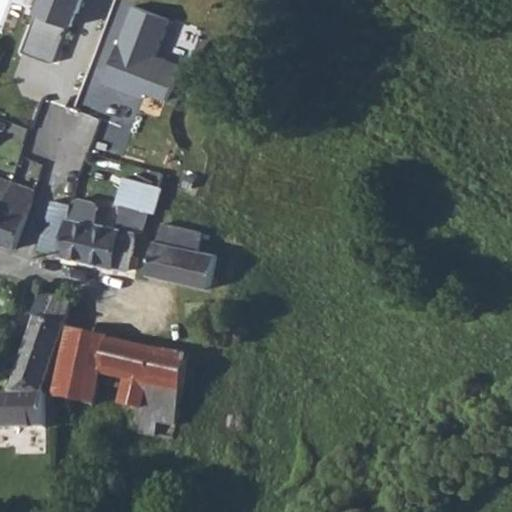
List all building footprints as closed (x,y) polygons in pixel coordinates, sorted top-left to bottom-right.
[(66,21),(69,23),(78,0),(23,0),(22,7),(34,12),(20,50),(51,60),(66,21)] [(107,81),(169,101),(188,64),(163,54),(173,19),(137,3),(107,81)] [(24,108),(0,99),(0,137),(12,142),(24,108)] [(57,116),(32,107),(18,144),(43,153),(57,116)] [(125,169),(122,177),(156,186),(158,177),(125,169)] [(11,180),(0,175),(0,209),(6,194),(11,180)] [(50,202),(37,252),(60,258),(128,275),(129,270),(133,271),(136,260),(132,258),(137,238),(142,239),(156,186),(122,177),(116,203),(124,205),(117,231),(92,225),(97,207),(90,205),(75,201),(73,208),(50,202)] [(6,194),(0,209),(0,243),(14,249),(16,244),(31,203),(6,194)] [(205,233),(190,229),(164,224),(160,240),(158,240),(150,275),(211,288),(219,254),(201,250),(205,233)] [(36,396),(71,306),(41,294),(30,316),(34,318),(8,385),(4,396),(36,396)] [(186,362),(127,349),(132,325),(99,318),(89,363),(102,365),(99,379),(120,384),(116,405),(134,409),(128,436),(168,445),(186,362)] [(0,395),(0,429),(40,431),(40,396),(36,396),(4,396),(0,395)]
